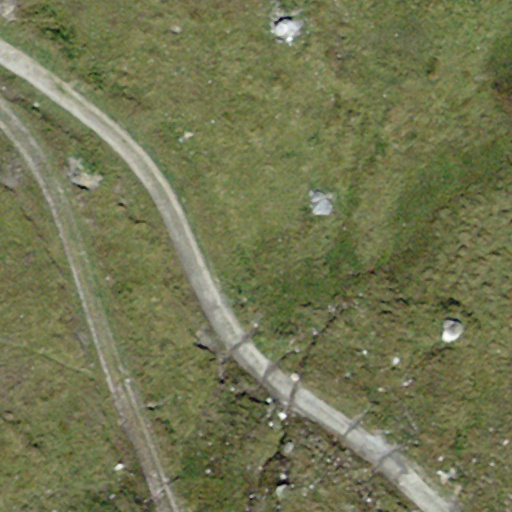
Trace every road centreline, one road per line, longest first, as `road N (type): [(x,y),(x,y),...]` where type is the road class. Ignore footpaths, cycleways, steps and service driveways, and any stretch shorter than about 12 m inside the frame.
road 1 (track): [(0,50),(125,142),(158,188),(216,313),(239,344),(441,511)]
road 2 (track): [(167,511),(55,194),(0,112)]
